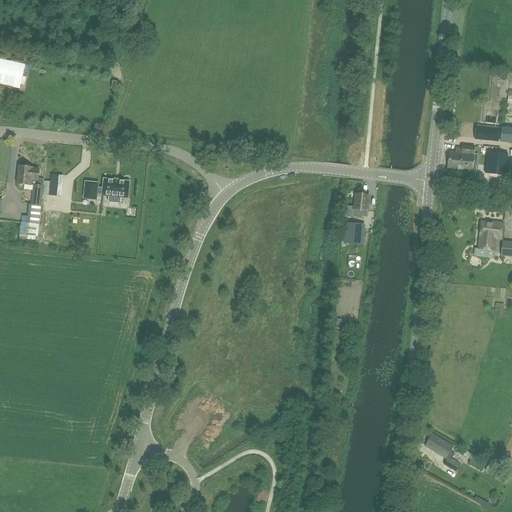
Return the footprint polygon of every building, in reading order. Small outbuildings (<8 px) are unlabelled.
[(20,89),(25,64),(0,58),(0,83),(13,87),(20,89)] [(477,126),(476,139),(498,142),(498,140),(500,141),(500,142),(511,143),(511,129),(502,128),(502,130),(499,129),(499,128),(477,126)] [(477,154),(474,154),(474,147),(462,146),(462,148),(456,147),(455,153),(449,152),(448,169),(457,170),(457,173),(463,173),(464,171),(472,172),(475,172),(477,154)] [(506,175),(508,154),(487,151),(485,173),(506,175)] [(31,186),(33,186),(31,204),(41,205),(43,194),(44,185),(43,185),(43,179),(38,178),(39,170),(33,169),(33,168),(18,166),(16,184),(31,186)] [(51,174),(50,181),(50,183),(60,184),(61,175),(51,174)] [(102,195),(104,196),(104,195),(109,196),(109,202),(120,203),(121,197),(127,198),(128,198),(128,197),(129,183),(129,182),(128,182),(120,181),(114,180),(105,179),(104,179),(104,180),(103,189),(97,188),(96,194),(102,195)] [(86,182),(84,198),(96,199),(96,194),(97,188),(98,183),(86,182)] [(361,218),(362,210),(367,211),(369,196),(356,194),(354,208),(347,207),(346,217),(361,218)] [(52,221),(73,220),(73,209),(59,209),(58,203),(51,203),(52,221)] [(40,215),(41,205),(31,204),(29,204),(28,216),(23,215),(22,223),(21,223),(20,238),(38,240),(39,225),(29,224),(30,214),(40,215)] [(29,224),(39,225),(40,215),(30,214),(29,224)] [(478,248),(494,250),(495,239),(501,240),(503,224),(481,221),(478,248)] [(361,244),(363,225),(344,223),(343,243),(361,244)] [(502,255),(511,256),(511,243),(504,242),(502,255)] [(432,435),(426,443),(432,447),(431,449),(445,458),(452,447),(432,435)] [(472,455),(465,451),(463,456),(470,460),(472,455)] [(470,460),(467,464),(482,471),(487,462),(472,455),(470,460)] [(448,457),(448,458),(444,464),(456,471),(460,465),(459,465),(459,464),(448,457)]
